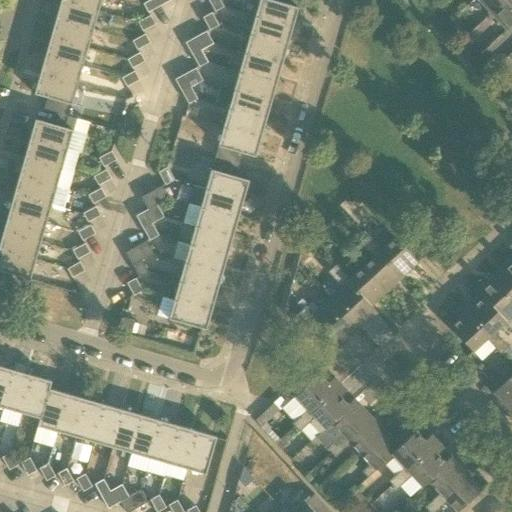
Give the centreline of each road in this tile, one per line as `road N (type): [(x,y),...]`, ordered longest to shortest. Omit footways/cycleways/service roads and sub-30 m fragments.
road 1 (residential): [(0,322),(230,387),(324,0)]
road 2 (residential): [(511,447),(413,359),(405,339),(416,318),(511,225)]
